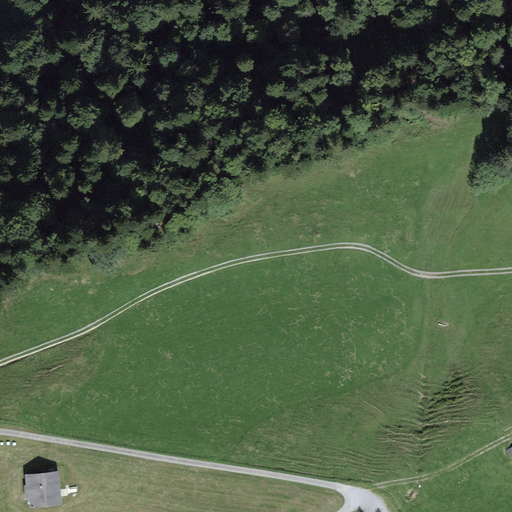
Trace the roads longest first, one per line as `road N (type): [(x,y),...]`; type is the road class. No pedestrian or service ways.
road 1 (track): [(0,366),(93,328),(145,293),(236,262),(339,246),(369,249),(421,276),(511,270)]
road 2 (track): [(385,511),(350,489),(0,433)]
road 3 (track): [(356,492),(436,474),(510,436)]
